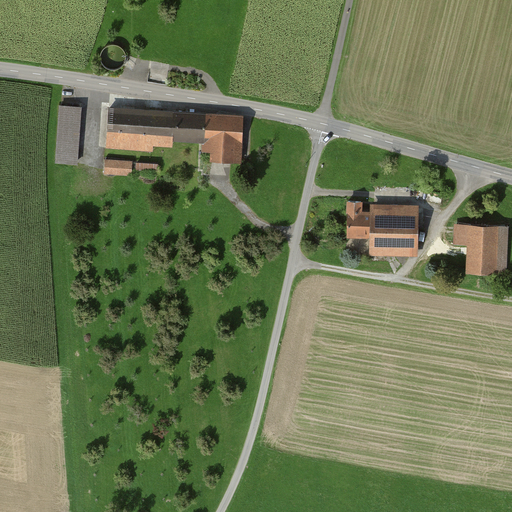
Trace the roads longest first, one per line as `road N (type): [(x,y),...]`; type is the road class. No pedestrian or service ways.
road 1 (unclassified): [(324,124),(266,401),(221,511)]
road 2 (tertiary): [(324,124),(0,69)]
road 3 (tertiary): [(511,177),(324,124)]
road 4 (track): [(351,0),(324,124)]
